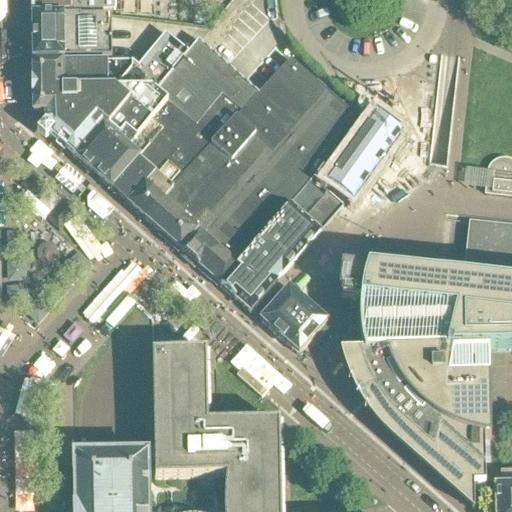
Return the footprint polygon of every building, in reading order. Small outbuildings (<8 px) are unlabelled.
[(80,14),(80,19),(80,20),(91,20),(90,14),(115,14),(115,0),(30,0),(31,15),(80,14)] [(80,20),(80,19),(31,20),(32,63),(111,62),(111,20),(91,20),(80,20)] [(189,58),(188,57),(165,39),(138,71),(132,66),(32,69),(33,118),(44,118),(44,137),(63,154),(64,153),(74,161),(104,129),(119,143),(157,96),(189,58)] [(104,129),(74,161),(145,224),(173,194),(171,192),(258,98),(198,45),(188,57),(189,58),(157,96),(119,143),(104,129)] [(305,223),(328,197),(313,184),(360,125),(347,113),(290,63),(258,98),(171,192),(173,194),(145,224),(182,256),(181,257),(198,272),(199,271),(220,290),(220,291),(250,316),(277,285),(319,236),(305,223)] [(353,151),(326,188),(352,207),(401,138),(375,120),(366,132),(353,151)] [(361,128),(345,145),(353,151),(366,132),(361,128)] [(382,165),(367,275),(340,272),(338,297),(342,298),(342,303),(360,305),(359,308),(359,310),(359,311),(359,313),(358,315),(358,316),(358,318),(358,320),(358,321),(358,323),(358,325),(358,327),(358,328),(358,330),(358,331),(359,333),(359,335),(359,337),(359,338),(359,340),(359,341),(360,343),(360,345),(360,346),(361,348),(361,350),(361,351),(362,353),(362,355),(362,356),(343,357),(343,358),(344,358),(345,362),(346,365),(347,368),(348,372),(349,375),(350,378),(351,381),(352,385),(354,388),(355,391),(357,394),(358,397),(360,400),(362,403),(363,406),(365,409),(367,412),(369,415),(371,418),(373,420),(375,423),(377,426),(380,428),(382,431),(384,433),(387,436),(389,438),(392,441),(394,443),(418,464),(419,462),(420,463),(471,508),(471,510),(473,511),(472,491),(484,490),(484,486),(483,444),(490,444),(488,380),(488,356),(506,355),(511,355),(511,164),(509,163),(508,163),(506,162),(505,162),(503,162),(502,162),(500,163),(499,163),(497,163),(496,164),(494,165),(493,166),(492,167),(491,168),(490,169),(489,170),(488,172),(488,173),(488,174),(487,174),(487,175),(457,172),(447,172),(429,170),(382,165)] [(319,236),(343,210),(328,197),(305,223),(319,236)] [(39,262),(44,266),(51,266),(55,260),(54,253),(49,249),(42,250),(38,255),(39,262)] [(335,305),(338,275),(324,274),(321,304),(335,305)] [(260,325),(298,359),(314,341),(317,344),(330,329),(317,318),(309,311),(301,304),(289,293),(289,294),(288,293),(260,325)] [(301,304),(309,311),(315,304),(307,297),(301,304)] [(309,311),(317,318),(323,311),(315,304),(309,311)] [(173,308),(167,315),(179,325),(185,318),(173,308)] [(205,357),(152,359),(154,447),(154,454),(154,484),(226,483),(225,489),(224,495),(224,501),(224,507),(223,511),(147,511),(147,484),(146,459),(74,461),(74,511),(280,511),(279,428),(207,429),(205,357)] [(511,511),(511,476),(501,476),(501,491),(494,491),(494,511),(511,511)]
